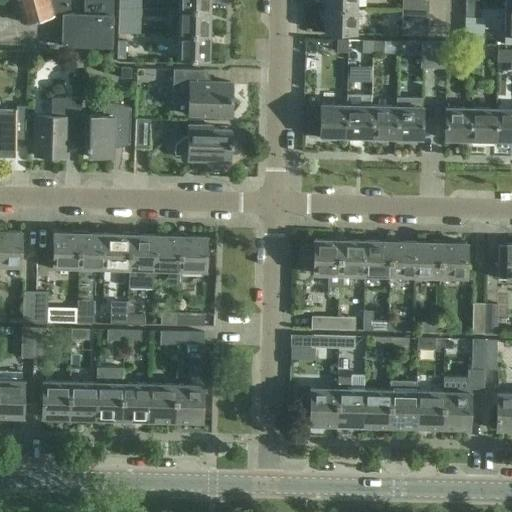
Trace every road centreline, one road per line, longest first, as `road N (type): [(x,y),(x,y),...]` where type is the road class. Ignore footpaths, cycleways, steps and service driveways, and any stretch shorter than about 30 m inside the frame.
road 1 (residential): [(268,485),(274,205)]
road 2 (residential): [(0,197),(274,205)]
road 3 (tertiary): [(0,479),(268,485)]
road 4 (tertiary): [(268,485),(511,493)]
road 5 (residential): [(274,205),(511,209)]
road 6 (residential): [(274,205),(279,0)]
